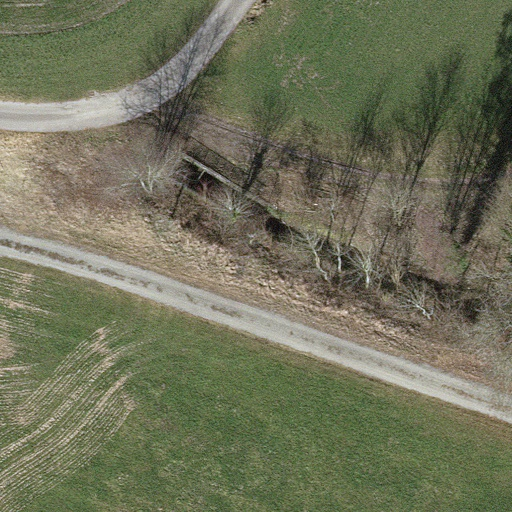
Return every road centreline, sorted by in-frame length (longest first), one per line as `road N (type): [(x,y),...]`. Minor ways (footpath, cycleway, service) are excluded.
road 1 (track): [(0,249),(511,416)]
road 2 (track): [(150,110),(320,183),(475,197),(511,163)]
road 3 (track): [(249,0),(150,110),(68,127),(0,123)]
